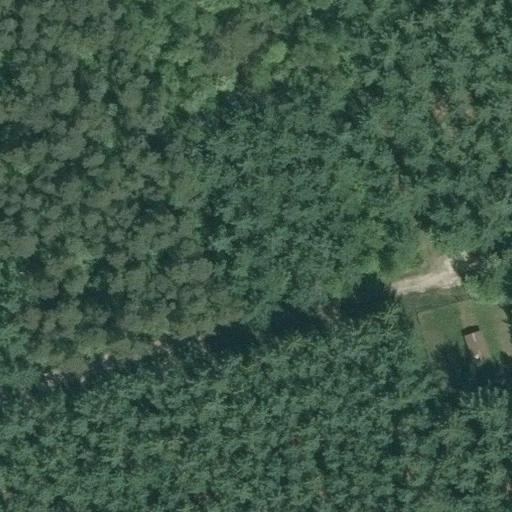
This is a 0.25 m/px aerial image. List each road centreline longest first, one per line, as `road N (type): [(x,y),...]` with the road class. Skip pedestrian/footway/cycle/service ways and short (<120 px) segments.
road 1 (track): [(511,269),(0,408)]
road 2 (track): [(355,0),(448,286)]
